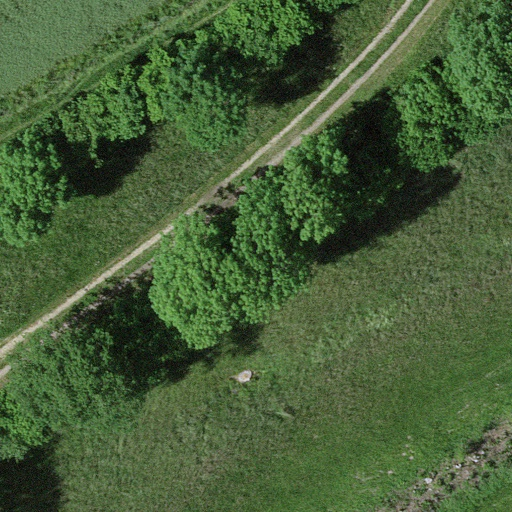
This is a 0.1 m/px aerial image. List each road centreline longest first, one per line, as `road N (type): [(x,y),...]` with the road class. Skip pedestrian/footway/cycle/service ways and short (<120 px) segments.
road 1 (track): [(396,0),(0,332)]
road 2 (track): [(0,144),(205,24),(231,0)]
